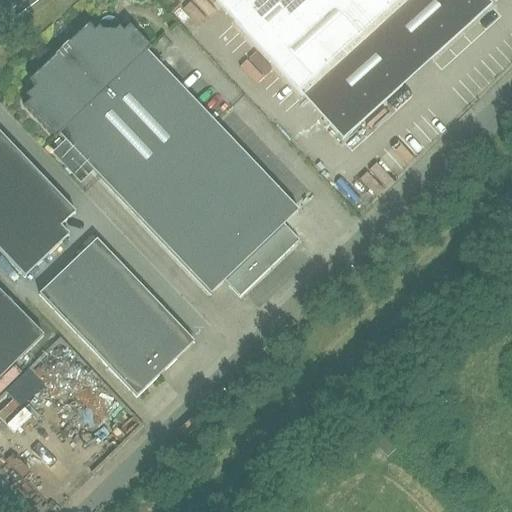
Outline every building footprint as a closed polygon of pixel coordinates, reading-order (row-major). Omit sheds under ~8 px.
[(213,0),(342,141),(491,7),(485,0),(213,0)] [(59,137),(210,296),(225,282),(239,298),(299,242),(284,226),(298,212),(147,53),(151,49),(129,27),(123,33),(119,29),(115,32),(102,32),(99,28),(94,32),(88,26),(29,82),(35,88),(26,97),(30,102),(24,108),(55,140),(59,137)] [(0,253),(24,279),(69,237),(60,228),(75,214),(0,135),(0,253)] [(381,175),(396,191),(404,184),(388,168),(381,175)] [(376,189),(358,205),(370,218),(388,202),(376,189)] [(136,398),(159,376),(194,343),(96,241),(39,296),(136,398)] [(0,293),(0,379),(43,337),(0,293)] [(14,400),(0,413),(0,420),(13,434),(31,418),(14,400)]
